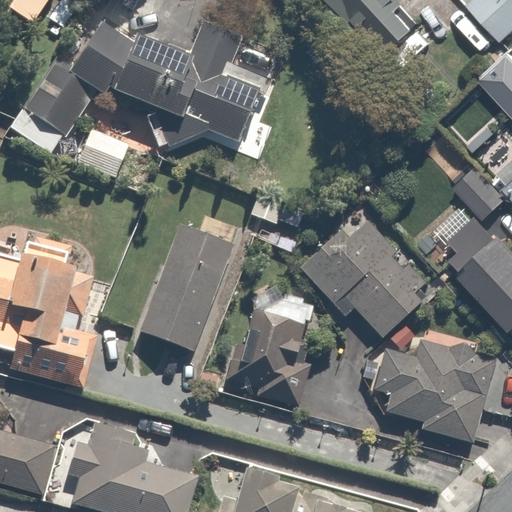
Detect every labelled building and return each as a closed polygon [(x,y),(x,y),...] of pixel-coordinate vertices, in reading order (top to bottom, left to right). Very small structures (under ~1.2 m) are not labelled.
[(15,0),(9,10),(36,28),(54,0),(15,0)] [(334,0),(396,61),(454,2),(451,0),(334,0)] [(511,0),(475,0),(469,6),(509,48),(511,44),(511,0)] [(57,156),(100,86),(249,150),(282,71),(240,53),(247,35),(207,17),(191,55),(145,35),(141,44),(94,24),(75,67),(58,56),(13,129),(57,156)] [(133,144),(93,129),(81,162),(120,177),(133,144)] [(511,161),(496,176),(511,193),(511,161)] [(479,166),(456,186),(487,222),(510,203),(479,166)] [(341,228),(298,268),(342,316),(354,306),(387,343),(441,295),(371,218),(349,237),(341,228)] [(511,238),(505,231),(498,237),(481,218),(455,241),(464,250),(451,261),(511,330),(511,238)] [(239,246),(182,224),(140,332),(197,354),(239,246)] [(0,253),(0,350),(19,355),(16,369),(87,386),(98,339),(71,332),(75,314),(90,317),(98,282),(86,279),(88,271),(73,267),(77,248),(35,238),(29,261),(0,253)] [(319,297),(263,284),(239,394),(295,406),(319,297)] [(385,352),(377,391),(393,394),(389,415),(427,423),(425,433),(479,444),(494,369),(474,365),(476,352),(423,341),(419,358),(385,352)] [(9,420),(0,416),(0,485),(45,500),(60,451),(5,433),(9,420)] [(81,442),(73,473),(83,476),(77,505),(107,511),(190,511),(198,478),(157,469),(160,455),(133,449),(137,433),(98,424),(93,445),(81,442)] [(311,495),(312,488),(288,484),(290,477),(250,469),(245,495),(225,491),(220,511),(370,511),(371,507),(311,495)]
